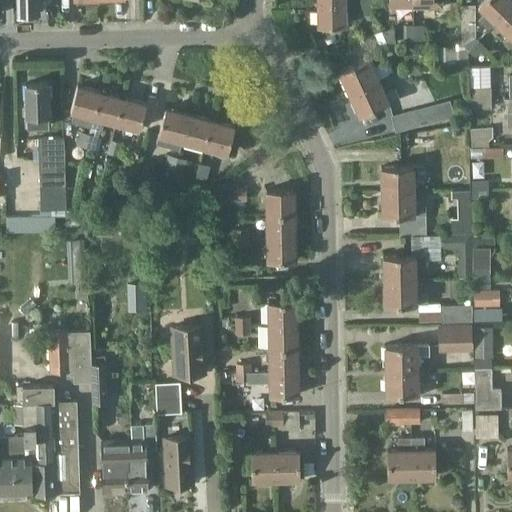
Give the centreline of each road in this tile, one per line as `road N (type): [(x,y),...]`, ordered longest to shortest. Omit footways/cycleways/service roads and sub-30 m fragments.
road 1 (residential): [(248,33),(269,47),(327,169),(333,511)]
road 2 (residential): [(0,42),(248,33)]
